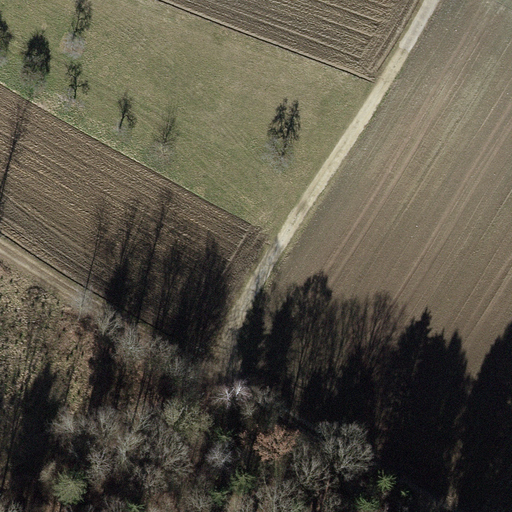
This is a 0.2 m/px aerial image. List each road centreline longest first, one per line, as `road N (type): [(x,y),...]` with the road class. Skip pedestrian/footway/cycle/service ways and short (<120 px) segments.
road 1 (track): [(454,511),(211,369),(434,0)]
road 2 (track): [(211,369),(197,420),(0,482)]
road 3 (track): [(211,369),(0,243)]
road 4 (track): [(197,420),(190,442),(156,472),(72,511)]
